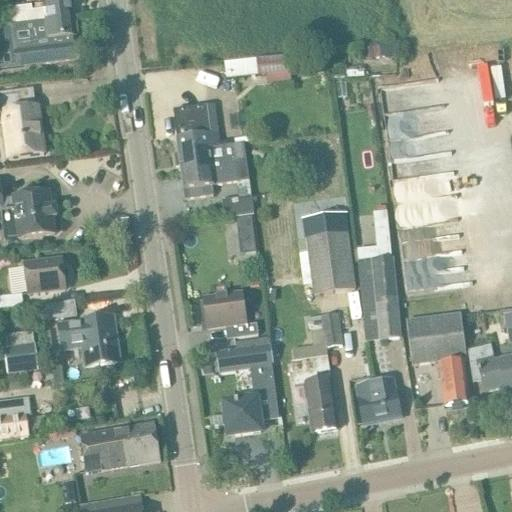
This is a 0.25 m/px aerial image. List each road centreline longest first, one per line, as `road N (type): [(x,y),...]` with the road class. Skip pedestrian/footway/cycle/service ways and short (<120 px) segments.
road 1 (unclassified): [(194,511),(113,0)]
road 2 (unclassified): [(226,511),(511,453)]
